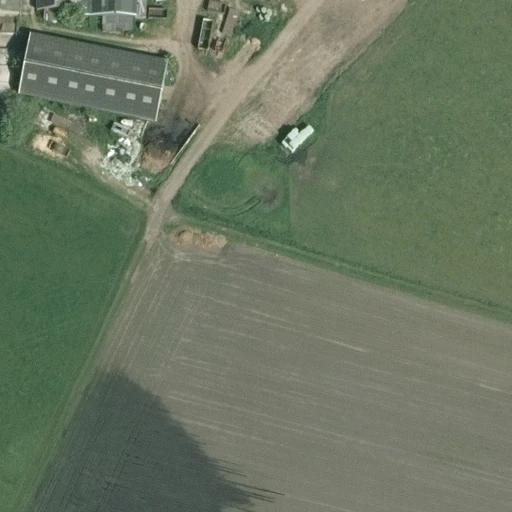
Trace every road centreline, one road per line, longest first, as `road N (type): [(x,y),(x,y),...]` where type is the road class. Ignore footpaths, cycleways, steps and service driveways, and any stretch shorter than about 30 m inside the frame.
road 1 (track): [(511,318),(188,226),(159,208)]
road 2 (track): [(159,208),(22,511)]
road 3 (track): [(315,0),(213,118),(159,208)]
road 4 (track): [(159,208),(0,141)]
